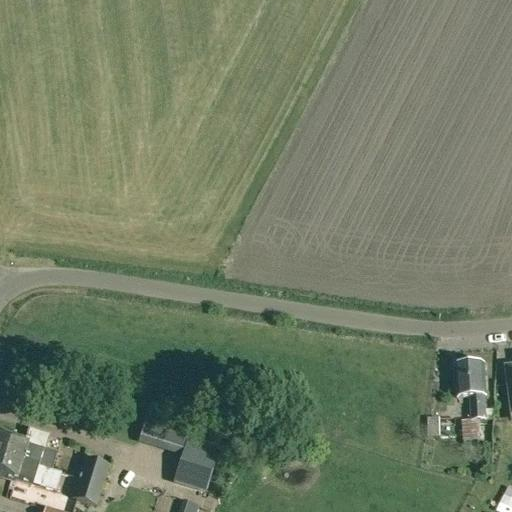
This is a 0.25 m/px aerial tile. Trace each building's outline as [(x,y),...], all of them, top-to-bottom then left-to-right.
[(478,423),(486,422),(491,421),(491,412),(485,412),(484,398),(486,398),(484,366),(455,368),(457,400),(469,399),(471,423),(462,422),(463,440),(476,441),(477,442),(489,442),(491,425),(478,423)] [(426,437),(440,438),(440,419),(428,419),(426,437)] [(0,432),(0,457),(60,477),(61,477),(51,474),(57,453),(27,444),(28,441),(0,432)] [(174,480),(205,490),(219,446),(188,436),(174,480)] [(56,493),(60,477),(0,457),(0,476),(15,482),(16,480),(56,493)] [(84,458),(77,483),(102,491),(109,467),(84,458)] [(97,508),(102,491),(77,483),(71,500),(97,508)]
